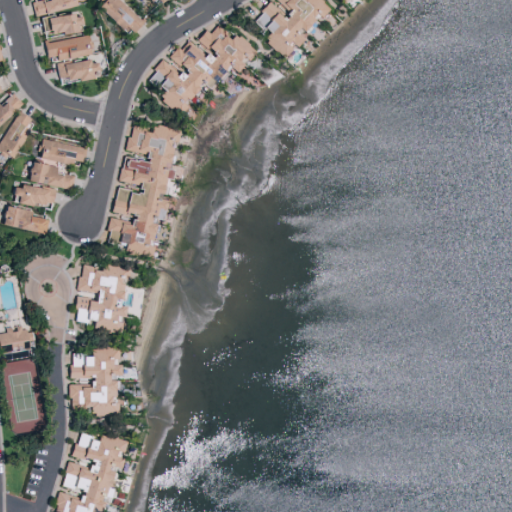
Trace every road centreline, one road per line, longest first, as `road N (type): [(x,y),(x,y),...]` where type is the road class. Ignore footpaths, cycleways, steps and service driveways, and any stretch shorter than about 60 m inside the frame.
road 1 (residential): [(238,0),(173,35),(143,63),(113,122),(89,232)]
road 2 (residential): [(65,299),(59,447),(42,511)]
road 3 (residential): [(113,122),(59,109),(34,86),(4,0)]
